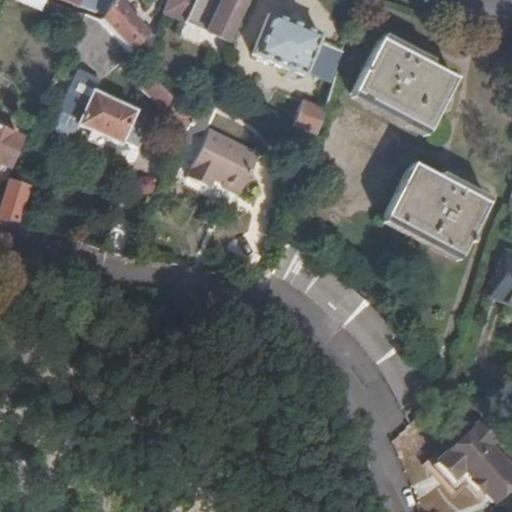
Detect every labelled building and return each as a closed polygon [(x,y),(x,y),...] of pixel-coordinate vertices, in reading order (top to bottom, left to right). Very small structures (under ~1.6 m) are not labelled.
[(46,0),(18,0),(42,10),(46,0)] [(81,14),(48,0),(46,0),(42,10),(76,24),(81,14)] [(68,0),(104,16),(112,0),(68,0)] [(117,0),(112,0),(104,16),(131,45),(127,48),(142,65),(153,40),(117,0)] [(226,43),(245,0),(220,0),(220,1),(217,0),(168,0),(163,14),(226,43)] [(250,61),(329,94),(333,79),(341,56),(316,46),(320,36),(270,16),(250,61)] [(428,61),(381,36),(378,40),(375,40),(349,91),(350,92),(347,97),(420,136),(422,132),(424,132),(453,80),(426,65),(428,61)] [(357,42),(346,38),(341,56),(333,79),(343,82),(357,42)] [(121,140),(135,147),(146,123),(133,116),(134,112),(90,92),(95,80),(77,71),(58,112),(77,120),(75,124),(119,145),(121,140)] [(173,99),(149,74),(137,87),(161,110),(173,99)] [(191,117),(193,119),(206,125),(221,91),(206,85),(191,117)] [(305,133),(302,142),(302,145),(311,148),(323,112),(303,103),(295,128),(305,133)] [(21,137),(0,127),(0,167),(6,169),(21,137)] [(256,155),(207,132),(191,164),(194,165),(189,174),(207,183),(211,175),(240,189),(256,155)] [(456,257),(482,206),(481,205),(483,199),(437,174),(434,179),(408,165),(380,216),(381,217),(379,222),(451,260),(454,257),(456,257)] [(6,180),(0,193),(0,217),(12,222),(26,190),(6,180)] [(124,257),(137,230),(119,223),(105,251),(124,257)] [(315,262),(282,242),(272,273),(297,287),(317,301),(338,319),(367,352),(386,381),(400,407),(428,391),(403,348),(390,329),(354,290),(315,262)] [(511,305),(511,256),(504,253),(488,296),(511,305)] [(491,439),(477,422),(429,464),(451,489),(466,474),(493,503),(511,485),(511,471),(487,443),(491,439)]
